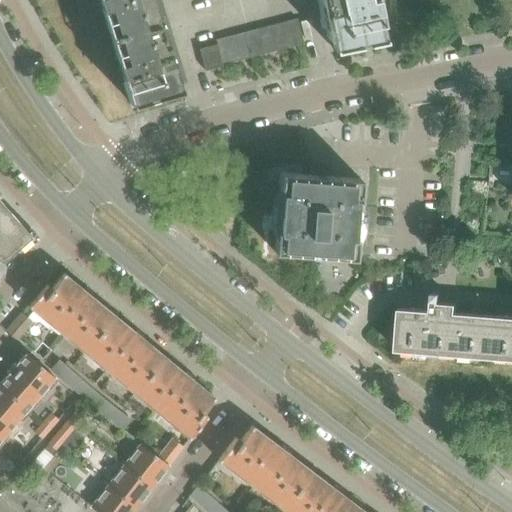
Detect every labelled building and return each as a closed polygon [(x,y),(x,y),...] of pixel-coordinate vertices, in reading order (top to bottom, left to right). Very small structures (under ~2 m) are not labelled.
[(163,20),(157,0),(98,0),(110,36),(163,20)] [(382,31),(378,9),(375,0),(318,0),(326,37),(330,36),(333,50),(383,39),(382,32),(382,31)] [(303,44),(296,19),(283,22),(289,47),(303,44)] [(184,88),(169,39),(163,20),(110,36),(129,97),(131,104),(184,88)] [(289,47),(283,22),(269,26),(276,51),(289,47)] [(276,51),(269,26),(256,29),(262,54),(276,51)] [(262,54),(256,29),(242,33),(249,58),(262,54)] [(249,58),(242,33),(229,36),(235,61),(249,58)] [(235,61),(229,36),(215,40),(216,45),(222,65),(235,61)] [(222,65),(216,45),(199,49),(204,71),(222,66),(222,65)] [(353,236),(356,200),(358,201),(359,195),(360,179),(328,177),(329,170),(314,169),(312,168),(311,175),(280,173),(278,194),(280,194),(278,230),(275,230),(273,252),(309,254),(310,251),(318,252),(318,255),(354,258),(355,237),(353,236)] [(0,261),(29,236),(0,201),(0,261)] [(113,315),(93,298),(94,296),(85,288),(83,290),(63,273),(50,288),(46,284),(28,306),(34,310),(27,318),(31,322),(39,322),(48,329),(51,325),(83,351),(113,315)] [(489,357),(493,315),(475,314),(475,319),(462,318),(462,315),(454,314),(455,304),(438,302),(439,293),(431,292),(430,302),(429,316),(416,315),(417,309),(398,308),(394,350),(413,351),(414,347),(427,348),(426,352),(459,355),(459,351),(467,351),(472,352),(472,356),(489,357)] [(21,313),(16,319),(26,328),(31,322),(27,318),(21,313)] [(163,356),(143,339),(145,337),(135,330),(133,331),(113,315),(83,351),(133,392),(163,356)] [(511,322),(510,322),(511,317),(493,315),(489,357),(507,359),(507,354),(511,354),(511,322)] [(16,319),(11,325),(21,334),(26,328),(16,319)] [(11,325),(6,331),(16,340),(17,338),(21,334),(11,325)] [(0,386),(25,409),(52,377),(26,354),(16,365),(14,364),(7,372),(6,373),(8,374),(0,383),(0,386)] [(214,397),(210,395),(193,381),(195,379),(185,371),(184,373),(163,356),(133,392),(188,437),(206,416),(201,412),(214,397)] [(51,368),(49,370),(55,375),(64,364),(59,359),(51,368)] [(64,364),(55,375),(61,380),(70,369),(67,366),(64,364)] [(70,369),(61,380),(66,385),(75,374),(70,369)] [(75,374),(66,385),(72,390),(81,378),(75,374)] [(81,378),(72,390),(77,395),(87,383),(81,378)] [(87,383),(77,395),(83,399),(93,388),(87,383)] [(0,437),(25,409),(0,386),(0,437)] [(93,388),(83,399),(84,400),(90,405),(99,393),(93,388)] [(99,393),(90,405),(96,410),(105,399),(99,393)] [(105,399),(96,410),(103,416),(112,404),(105,399)] [(112,404),(103,416),(110,421),(118,410),(112,404)] [(118,410),(110,421),(116,426),(124,414),(122,413),(118,410)] [(75,427),(82,419),(74,412),(67,420),(75,427)] [(50,429),(58,420),(50,414),(42,423),(50,429)] [(124,414),(116,426),(122,430),(131,419),(124,414)] [(70,453),(85,435),(75,427),(67,420),(52,439),(60,445),(70,453)] [(42,439),(50,429),(42,423),(34,432),(42,439)] [(310,471),(289,455),(291,453),(281,445),(280,447),(251,426),(239,441),(234,437),(217,460),(250,486),(280,510),(310,471)] [(172,438),(167,445),(177,453),(182,447),(172,438)] [(60,445),(52,439),(48,443),(56,450),(60,445)] [(150,488),(167,465),(157,457),(141,445),(123,467),(150,488)] [(167,445),(162,451),(172,459),(177,453),(167,445)] [(43,469),(53,457),(50,455),(44,450),(33,462),(43,469)] [(162,451),(157,457),(167,465),(172,459),(162,451)] [(150,488),(123,467),(108,486),(135,506),(150,488)] [(360,511),(362,510),(341,494),(343,492),(333,485),(331,487),(310,471),(280,510),(283,511),(360,511)] [(197,485),(188,495),(194,501),(204,490),(197,485)] [(130,511),(135,506),(108,486),(91,507),(96,511),(130,511)] [(204,490),(194,501),(200,506),(210,496),(204,490)] [(210,496),(200,506),(207,511),(216,501),(210,496)] [(216,501),(207,511),(216,511),(222,506),(216,501)]
